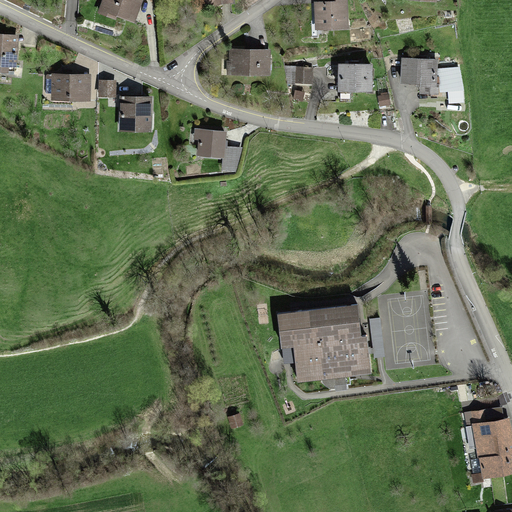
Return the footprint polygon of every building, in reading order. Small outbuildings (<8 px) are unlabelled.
[(102,0),(98,11),(115,17),(117,12),(136,19),(142,0),(102,0)] [(327,0),(327,1),(315,1),(316,27),(347,25),(345,0),(327,0)] [(17,34),(0,33),(0,60),(16,61),(17,34)] [(268,48),(228,49),(228,72),(269,71),(268,48)] [(436,62),(404,60),(403,82),(422,83),(421,93),(438,93),(439,78),(435,78),(436,62)] [(312,69),(287,67),(289,82),(311,83),(312,69)] [(370,67),(340,67),(340,90),(370,90),(370,67)] [(90,75),(51,74),(51,95),(89,96),(90,75)] [(116,81),(97,80),(97,95),(115,95),(116,81)] [(149,98),(121,97),(120,130),(148,131),(149,98)] [(198,154),(221,156),(219,166),(234,168),(242,149),(224,147),(225,131),(199,130),(198,154)] [(357,303),(277,313),(281,344),(294,342),(299,380),(369,372),(364,334),(361,334),(357,303)] [(485,409),(475,411),(485,474),(511,470),(511,465),(510,454),(511,453),(511,430),(510,417),(487,421),(485,409)] [(237,412),(228,416),(232,427),(242,423),(237,412)]
